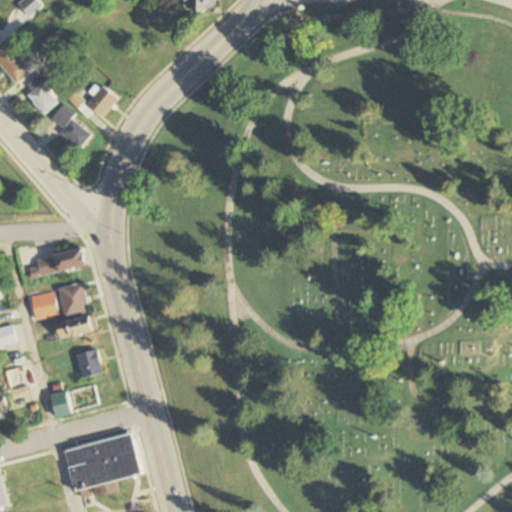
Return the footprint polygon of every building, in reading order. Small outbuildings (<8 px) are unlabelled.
[(32,19),(45,7),(38,0),(25,0),(19,6),(32,19)] [(219,12),(219,0),(186,0),(186,12),(219,12)] [(3,28),(11,35),(27,19),(19,11),(3,28)] [(0,62),(18,86),(72,45),(62,31),(23,61),(10,45),(0,52),(0,62)] [(26,93),(46,116),(62,102),(41,79),(26,93)] [(105,118),(119,99),(104,87),(89,106),(105,118)] [(77,150),(92,139),(67,107),(53,118),(77,150)] [(89,267),(86,250),(30,263),(33,279),(89,267)] [(91,313),(85,284),(60,289),(66,318),(91,313)] [(37,321),(54,318),(51,300),(34,303),(37,321)] [(61,339),(98,333),(95,317),(58,324),(61,339)] [(0,349),(19,344),(13,325),(0,328),(0,349)] [(84,379),(104,374),(98,349),(77,354),(84,379)] [(10,393),(28,389),(26,377),(8,380),(10,393)] [(68,393),(53,396),(57,418),(73,415),(68,393)] [(141,475),(132,435),(65,451),(75,492),(95,488),(97,498),(119,492),(116,481),(141,475)] [(0,480),(0,510),(11,507),(2,480),(0,480)]
